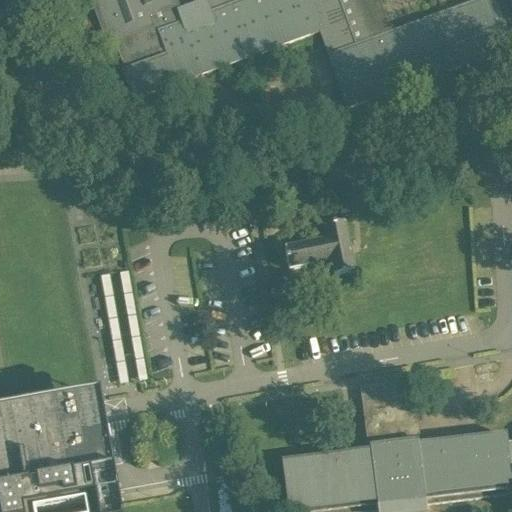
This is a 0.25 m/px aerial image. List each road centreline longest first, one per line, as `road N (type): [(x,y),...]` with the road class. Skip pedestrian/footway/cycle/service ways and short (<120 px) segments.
road 1 (residential): [(497,154),(509,313),(502,332),(489,343),(184,397),(203,511)]
road 2 (residential): [(497,154),(336,168),(247,163),(104,135),(0,94)]
